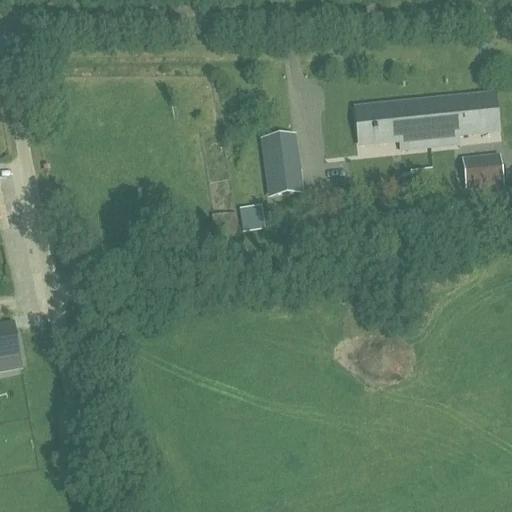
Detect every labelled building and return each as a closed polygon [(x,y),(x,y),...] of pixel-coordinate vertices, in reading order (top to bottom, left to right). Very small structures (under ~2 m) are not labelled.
[(479,100),(424,105),(428,149),(458,146),(457,136),(482,133),(479,100)] [(424,105),(369,111),(372,144),(398,142),(399,152),(428,149),(424,105)] [(291,140),(263,144),(270,199),(297,196),(291,140)] [(462,160),(464,184),(465,192),(503,188),(499,157),(462,160)] [(0,223),(8,222),(3,196),(0,196),(0,223)] [(238,238),(237,234),(235,214),(213,217),(212,218),(215,241),(238,238)] [(391,263),(353,268),(355,287),(359,316),(381,313),(379,301),(395,298),(391,263)] [(15,328),(0,330),(0,363),(20,360),(15,328)]
